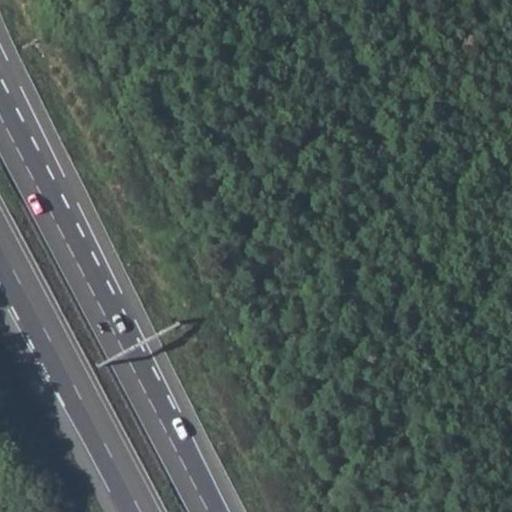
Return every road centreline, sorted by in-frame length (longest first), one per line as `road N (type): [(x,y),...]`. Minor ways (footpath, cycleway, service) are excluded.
road 1 (motorway): [(208,511),(0,111)]
road 2 (motorway): [(0,246),(140,511)]
